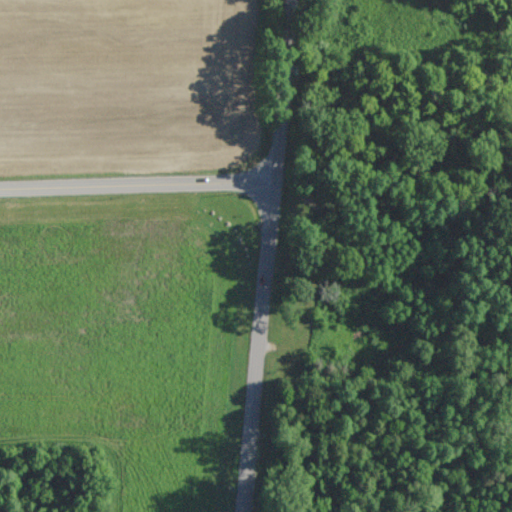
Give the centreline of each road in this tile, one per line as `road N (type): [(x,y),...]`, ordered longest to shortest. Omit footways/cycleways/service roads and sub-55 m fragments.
road 1 (residential): [(241,511),(292,0)]
road 2 (residential): [(274,180),(0,186)]
